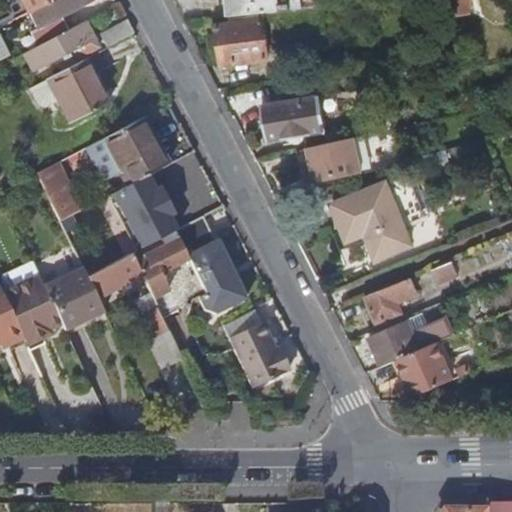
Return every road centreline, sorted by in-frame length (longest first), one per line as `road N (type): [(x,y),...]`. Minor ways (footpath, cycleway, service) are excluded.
road 1 (residential): [(142,0),(384,463)]
road 2 (secondary): [(384,463),(0,470)]
road 3 (secondary): [(511,462),(384,463)]
